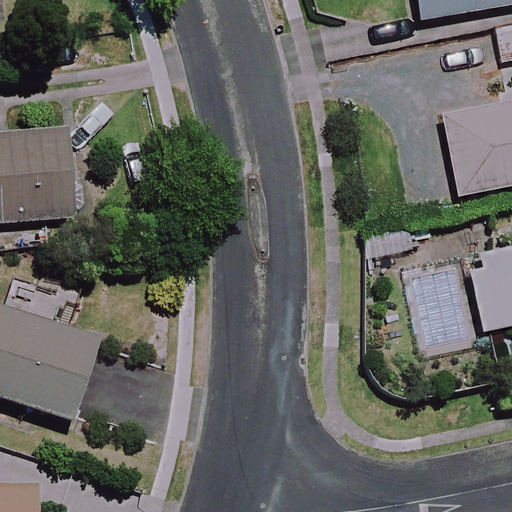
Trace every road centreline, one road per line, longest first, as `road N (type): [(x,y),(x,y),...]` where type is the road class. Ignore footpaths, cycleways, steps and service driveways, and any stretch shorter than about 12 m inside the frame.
road 1 (residential): [(239,511),(266,279),(236,75),(211,0)]
road 2 (residential): [(332,511),(511,477)]
